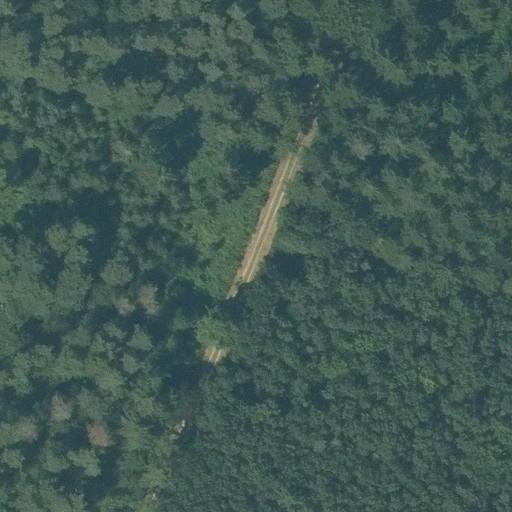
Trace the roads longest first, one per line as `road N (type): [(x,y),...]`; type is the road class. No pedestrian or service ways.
road 1 (track): [(146,511),(351,0)]
road 2 (track): [(0,37),(29,36),(115,62),(176,47),(273,84),(320,78)]
